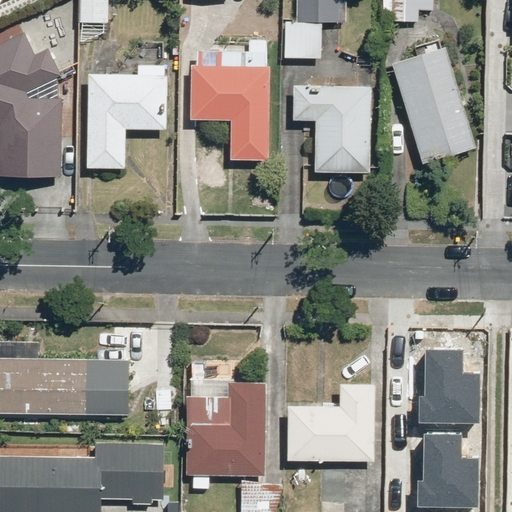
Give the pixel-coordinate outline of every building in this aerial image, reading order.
[(109,0),(80,0),(80,39),(109,39),(109,0)] [(349,0),(295,0),(295,21),(286,20),(284,60),(321,61),(323,24),(348,25),(349,0)] [(434,12),(434,0),(382,0),(382,21),(420,23),(421,12),(434,12)] [(511,0),(493,0),(493,18),(511,18),(511,0)] [(196,64),(191,64),(190,119),(231,120),(230,159),(269,160),(271,65),(266,65),(266,39),(249,39),(248,51),(196,50),(196,64)] [(446,46),(392,62),(422,162),(477,147),(446,46)] [(503,72),(498,72),(497,108),(511,108),(511,55),(504,55),(503,72)] [(138,73),(88,72),(86,167),(125,168),(126,128),(167,129),(168,74),(165,74),(165,65),(138,64),(138,73)] [(0,164),(46,167),(47,136),(52,136),(53,109),(29,75),(15,85),(0,65),(0,164)] [(372,85),(293,84),(293,120),(315,120),(314,172),(370,173),(372,85)] [(93,357),(0,356),(0,413),(93,414),(93,357)] [(471,375),(416,375),(415,406),(396,406),(396,426),(393,426),(393,461),(425,461),(425,478),(461,478),(461,461),(471,461),(471,375)] [(228,395),(187,394),(186,475),(265,476),(267,381),(229,380),(228,395)] [(288,405),(287,459),(374,461),(375,383),(340,382),(339,406),(288,405)] [(179,390),(153,388),(151,429),(177,430),(179,390)] [(96,455),(0,454),(0,511),(101,511),(101,498),(132,499),(132,504),(152,504),(152,499),(163,499),(164,442),(96,441),(96,455)] [(240,482),(238,511),(280,511),(283,484),(240,482)]
